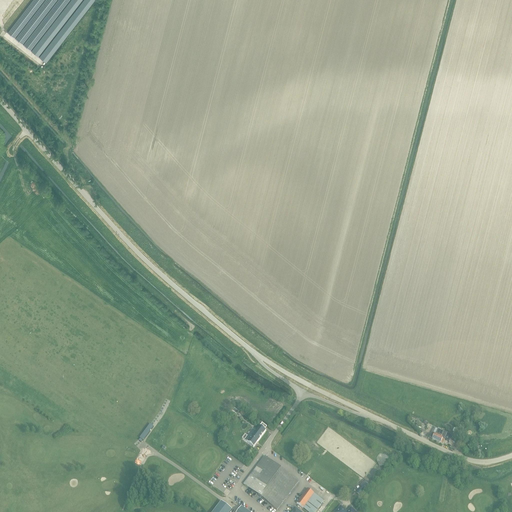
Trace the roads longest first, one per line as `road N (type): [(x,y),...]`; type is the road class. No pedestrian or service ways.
road 1 (unclassified): [(511,455),(461,457),(260,357),(152,267),(0,101)]
road 2 (track): [(115,0),(80,135)]
